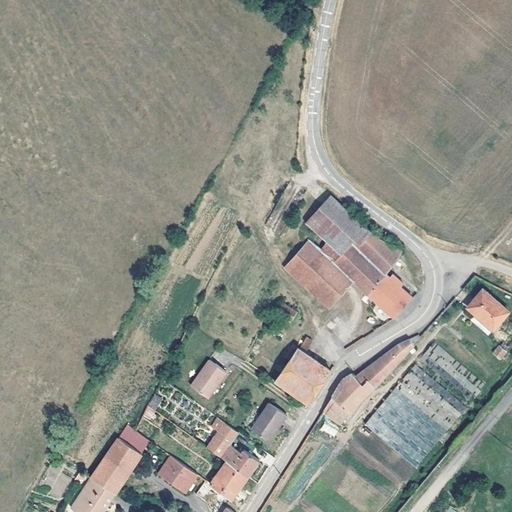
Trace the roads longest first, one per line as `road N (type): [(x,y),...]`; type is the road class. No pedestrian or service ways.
road 1 (unclassified): [(250,511),(335,378),(419,318),(433,296),(427,257),(335,181),(316,150),(313,104),(330,0)]
road 2 (unknown): [(420,249),(511,165)]
